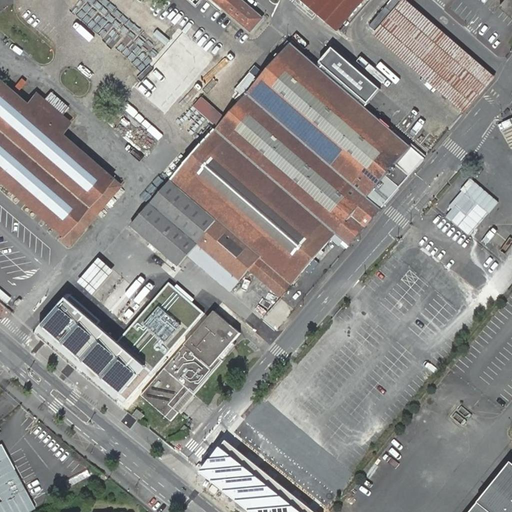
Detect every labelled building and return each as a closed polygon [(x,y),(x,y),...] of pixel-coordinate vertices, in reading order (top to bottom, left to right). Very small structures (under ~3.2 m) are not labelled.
[(213,0),(251,32),(263,19),(244,3),(241,0),(213,0)] [(297,0),(294,4),(333,38),(365,0),(297,0)] [(495,78),(405,0),(403,0),(402,2),(399,0),(392,0),(370,26),(377,32),(374,35),(465,113),(495,78)] [(210,49),(230,24),(206,5),(186,29),(210,49)] [(277,59),(224,122),(218,128),(227,135),(225,138),(336,233),(350,246),(381,209),(424,159),(291,44),(277,59)] [(224,51),(189,99),(197,105),(232,57),(224,51)] [(26,52),(21,56),(28,64),(33,60),(26,52)] [(60,237),(69,244),(88,221),(119,185),(60,134),(69,123),(61,116),(68,108),(51,93),(44,101),(35,94),(25,105),(0,83),(0,181),(62,235),(60,237)] [(227,135),(218,128),(203,146),(173,180),(133,226),(179,265),(188,254),(198,243),(240,280),(250,268),(261,256),(291,282),(292,283),(336,233),(225,138),(227,135)] [(231,292),(240,280),(198,243),(188,254),(231,292)] [(281,294),(291,282),(261,256),(250,268),(281,294)] [(80,283),(97,295),(115,269),(98,257),(80,283)] [(204,313),(168,281),(116,343),(63,297),(37,326),(126,401),(204,313)] [(273,335),(294,309),(282,299),(260,325),(273,335)] [(141,395),(171,421),(179,412),(169,404),(185,386),(194,395),(223,361),(219,358),(240,334),(214,311),(185,345),(141,395)] [(0,511),(18,511),(34,504),(0,445),(0,511)] [(511,511),(511,462),(470,511),(511,511)] [(110,477),(102,471),(95,479),(100,483),(110,477)]
